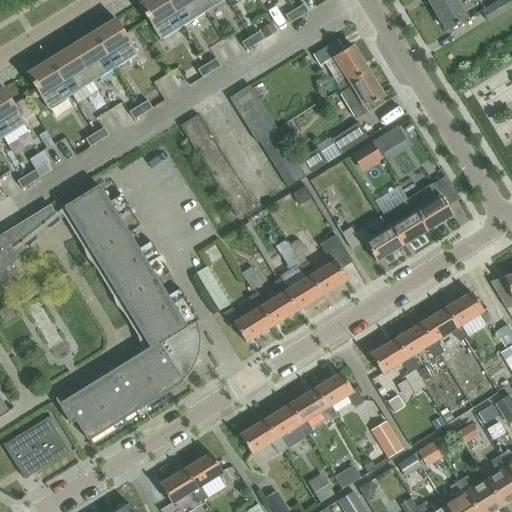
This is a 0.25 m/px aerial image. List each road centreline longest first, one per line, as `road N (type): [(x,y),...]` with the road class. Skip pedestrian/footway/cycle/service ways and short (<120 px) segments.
road 1 (residential): [(39,511),(505,224)]
road 2 (residential): [(505,224),(369,0)]
